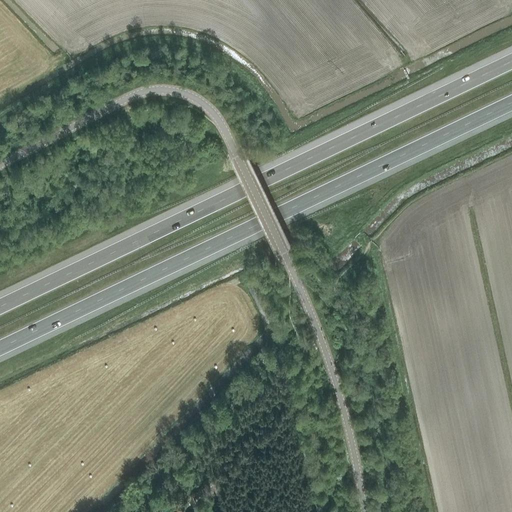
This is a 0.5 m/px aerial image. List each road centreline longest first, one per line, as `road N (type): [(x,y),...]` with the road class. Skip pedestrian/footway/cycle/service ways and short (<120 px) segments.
road 1 (motorway): [(511,61),(0,306)]
road 2 (motorway): [(0,348),(511,103)]
road 3 (tertiary): [(362,511),(333,381),(235,152)]
road 4 (tertiary): [(0,162),(89,114),(158,89),(188,94),(218,117),(235,152)]
